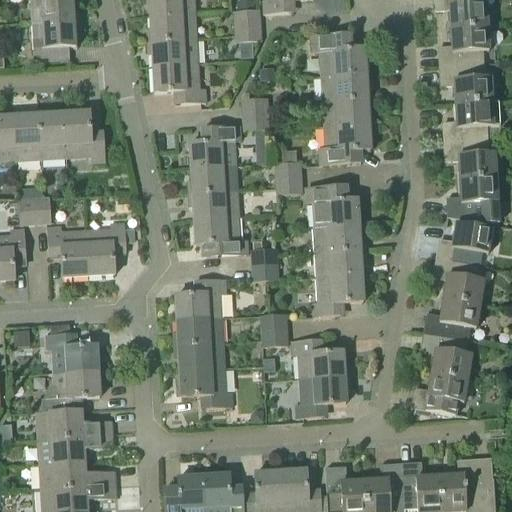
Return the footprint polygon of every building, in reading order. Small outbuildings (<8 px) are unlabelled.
[(28,0),(31,27),(73,24),(77,24),(76,15),(73,15),(72,0),(28,0)] [(148,0),(149,20),(194,18),(192,0),(148,0)] [(312,0),(268,0),(268,4),(262,4),(263,18),(282,17),(282,4),(312,2),(312,0)] [(449,14),(450,32),(487,30),(485,6),(479,7),(479,0),(434,0),(435,14),(449,14)] [(233,15),(234,31),(259,29),(258,14),(233,15)] [(146,36),(146,46),(195,43),(194,18),(149,20),(150,35),(146,36)] [(73,24),(31,27),(33,66),(69,64),(68,51),(75,51),(73,24)] [(259,29),(234,31),(235,46),(260,45),(259,29)] [(437,52),(438,71),(483,68),(482,54),(488,54),(487,30),(450,32),(451,51),(437,52)] [(319,55),(321,80),(365,77),(363,51),(350,52),(350,38),(309,40),(310,55),(319,55)] [(151,55),(152,71),(196,68),(195,43),(146,46),(147,56),(151,55)] [(196,68),(152,71),(154,97),(179,95),(180,108),(205,106),(204,93),(198,93),(196,68)] [(453,89),(454,108),(491,105),(490,82),(484,82),(483,68),(438,71),(439,90),(453,89)] [(321,80),(322,105),(371,102),(370,92),(366,92),(365,77),(321,80)] [(241,103),(242,119),(267,118),(266,102),(241,103)] [(322,105),(324,130),(368,128),(367,113),(371,112),(371,102),(322,105)] [(442,127),(443,146),(487,143),(486,129),(499,129),(497,105),(491,105),(454,108),(455,126),(442,127)] [(47,113),(37,114),(40,162),(65,161),(63,117),(48,118),(47,113)] [(28,119),(12,120),(15,164),(40,162),(37,114),(27,114),(28,119)] [(89,115),(63,117),(65,161),(90,159),(91,166),(104,165),(103,140),(90,140),(89,115)] [(267,118),(242,119),(243,135),(268,133),(267,118)] [(0,164),(15,164),(12,120),(0,120),(0,164)] [(368,128),(324,130),(325,155),(319,156),(320,169),(360,167),(359,154),(369,154),(368,128)] [(189,146),(190,173),(234,170),(233,145),(239,145),(238,131),(213,132),(200,133),(201,146),(189,146)] [(458,165),(459,183),(495,181),(494,157),(488,157),(487,143),(443,146),(444,165),(458,165)] [(275,155),(276,168),(295,166),(295,154),(275,155)] [(276,168),(274,168),(275,183),(300,182),(299,166),(295,166),(276,168)] [(187,188),(187,198),(236,195),(234,170),(190,173),(191,188),(187,188)] [(495,181),(459,183),(460,202),(446,203),(447,221),(480,227),(498,226),(495,181)] [(300,182),(275,183),(276,199),(301,198),(300,182)] [(312,206),(314,231),(358,229),(356,203),(346,203),(345,191),(305,193),(306,207),(312,206)] [(192,208),(193,223),(237,220),(236,195),(187,198),(188,208),(192,208)] [(49,202),(33,203),(34,228),(50,227),(49,202)] [(34,228),(33,203),(17,204),(19,229),(34,228)] [(237,220),(193,223),(195,249),(205,248),(206,261),(246,259),(245,245),(239,245),(237,220)] [(110,234),(85,235),(88,279),(114,278),(112,253),(125,252),(124,227),(110,227),(110,234)] [(438,244),(435,263),(479,270),(482,256),(487,257),(491,233),(455,227),(452,246),(438,244)] [(314,231),(315,257),(364,254),(363,244),(359,244),(358,229),(314,231)] [(88,279),(85,235),(60,237),(60,230),(46,231),(47,256),(60,256),(61,281),(88,279)] [(25,258),(23,233),(10,233),(10,240),(0,240),(0,284),(14,284),(13,267),(25,266),(25,258)] [(250,254),(251,270),(276,268),(275,253),(250,254)] [(315,257),(317,282),(361,279),(360,264),(364,264),(364,254),(315,257)] [(445,284),(442,302),(479,308),(483,284),(477,284),(479,270),(435,263),(432,282),(445,284)] [(276,268),(251,270),(252,285),(277,284),(276,268)] [(361,279),(317,282),(318,307),(312,307),(313,321),(338,319),(337,307),(362,305),(361,279)] [(175,298),(176,324),(220,322),(218,297),(225,296),(224,283),(199,284),(200,297),(175,298)] [(426,319),(422,337),(467,344),(469,331),(475,332),(479,308),(442,302),(439,321),(426,319)] [(259,320),(260,335),(286,334),(285,318),(259,320)] [(172,340),(173,350),(221,347),(220,322),(176,324),(177,339),(172,340)] [(286,334),(260,335),(261,351),(287,350),(286,334)] [(52,352),(53,377),(97,374),(96,348),(70,350),(70,337),(44,339),(45,352),(52,352)] [(433,359),(430,377),(466,383),(470,359),(465,358),(467,344),(422,337),(419,356),(433,359)] [(298,358),(299,383),(343,381),(342,354),(317,356),(316,343),(291,345),(291,359),(298,358)] [(178,359),(179,375),(223,372),(221,347),(173,350),(173,360),(178,359)] [(223,372),(179,375),(180,401),(205,399),(206,412),(231,411),(230,397),(224,397),(223,372)] [(37,404),(38,416),(80,414),(79,402),(99,400),(97,374),(53,377),(54,391),(52,391),(46,395),(42,403),(37,404)] [(466,383),(430,377),(427,395),(413,393),(410,412),(454,419),(457,405),(463,406),(466,383)] [(343,381),(299,383),(301,408),(294,409),(295,422),(320,421),(320,408),(345,407),(343,381)] [(36,417),(38,443),(112,438),(111,425),(81,427),(80,414),(38,416),(36,417)] [(38,443),(39,468),(83,465),(82,453),(112,451),(112,438),(38,443)] [(457,479),(439,480),(440,511),(493,511),(490,463),(457,465),(457,479)] [(39,468),(41,493),(115,488),(114,475),(84,477),(83,465),(39,468)] [(419,467),(400,468),(402,511),(440,511),(439,480),(420,481),(419,467)] [(363,484),(364,511),(402,511),(400,468),(381,469),(382,483),(363,484)] [(364,511),(363,484),(345,485),(344,471),(324,473),(326,511),(364,511)] [(306,474),(279,475),(281,511),(320,511),(320,498),(307,499),(306,474)] [(255,502),(242,503),(242,511),(281,511),(279,475),(253,477),(255,502)] [(202,480),(204,511),(242,511),(242,503),(242,489),(229,490),(228,478),(202,480)] [(204,511),(202,480),(176,481),(177,493),(163,494),(163,511),(204,511)] [(41,493),(41,511),(85,511),(85,503),(115,501),(115,488),(41,493)]
